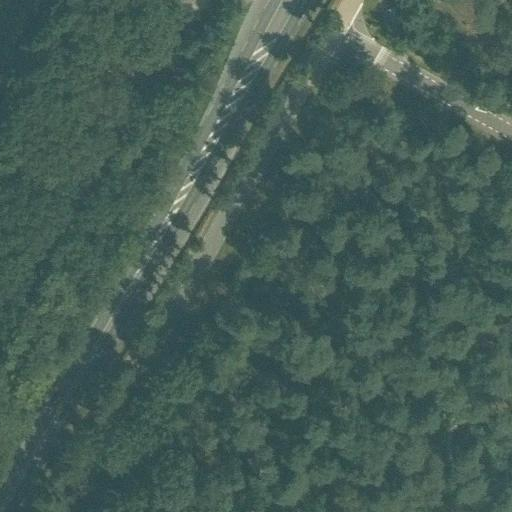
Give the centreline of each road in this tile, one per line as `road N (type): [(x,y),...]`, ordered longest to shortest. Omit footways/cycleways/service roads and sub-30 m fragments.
road 1 (unclassified): [(90,447),(331,32)]
road 2 (unclassified): [(0,307),(181,0)]
road 3 (primary): [(133,278),(181,213),(305,0)]
road 4 (primary): [(275,0),(164,203),(133,278)]
road 5 (primary): [(0,511),(133,278)]
road 6 (unclassified): [(511,133),(331,32)]
road 7 (unclassified): [(90,447),(237,511)]
